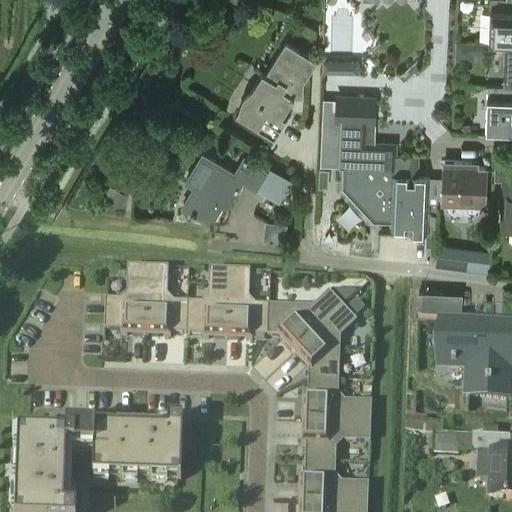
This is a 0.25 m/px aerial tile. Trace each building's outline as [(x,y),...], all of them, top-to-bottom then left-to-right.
[(511,0),(489,0),(490,11),(489,11),(488,42),(504,42),(511,42),(511,0)] [(457,40),(457,56),(485,57),(485,41),(457,40)] [(302,81),(311,67),(315,61),(285,42),(265,74),(262,73),(252,88),(246,93),(244,96),(243,98),(242,100),(241,103),(240,106),(239,109),(237,112),(257,125),(266,111),(282,121),(284,117),(281,115),(292,96),(289,94),(302,95),(302,81)] [(511,42),(504,42),(503,88),(511,87),(511,42)] [(333,72),(333,66),(329,62),(323,62),(323,72),(333,72)] [(359,73),(359,63),(353,63),(349,66),(349,72),(359,73)] [(511,87),(503,88),(487,87),(487,98),(486,130),(511,130),(511,87)] [(408,231),(426,232),(429,177),(411,176),(412,156),(394,155),(394,144),(362,142),(363,121),(373,122),(375,97),(338,95),(337,120),(339,120),(337,165),(339,165),(338,177),(341,177),(341,186),(372,221),(381,221),(381,224),(390,225),(390,226),(408,227),(408,231)] [(243,179),(255,187),(279,202),(292,180),(268,165),(266,169),(244,155),(234,172),(202,153),(185,181),(194,186),(182,205),(211,222),(227,195),(231,198),(243,179)] [(477,167),(478,161),(443,160),(442,202),(484,204),(486,167),(477,167)] [(493,179),(503,180),(502,226),(511,225),(511,162),(494,162),(493,179)] [(319,169),(318,187),(327,187),(328,169),(319,169)] [(108,187),(103,197),(121,206),(127,195),(108,187)] [(286,236),(268,233),(266,245),(284,247),(286,236)] [(457,269),(460,245),(437,242),(434,266),(457,269)] [(488,267),(491,247),(470,244),(467,264),(488,267)] [(145,338),(148,269),(127,268),(126,295),(119,301),(105,301),(104,332),(120,332),(120,337),(145,338)] [(168,270),(148,269),(145,338),(170,339),(170,334),(186,335),(187,304),(174,303),(167,296),(168,270)] [(202,340),(226,341),(229,272),(209,271),(208,298),(201,305),(187,304),(186,335),(202,335),(202,340)] [(229,272),(226,341),(252,342),(252,337),(268,338),(269,307),(256,307),(249,300),(250,273),(229,272)] [(328,295),(341,309),(356,294),(353,290),(334,289),(328,295)] [(442,321),(443,293),(419,292),(418,320),(442,321)] [(342,310),(341,309),(328,295),(314,308),(269,307),(268,338),(276,338),(276,339),(292,355),(317,332),(342,310)] [(364,310),(356,301),(345,311),(353,320),(364,310)] [(307,372),(308,380),(339,381),(341,340),(341,338),(355,324),(342,310),(317,332),(292,355),(307,372)] [(469,367),(468,384),(467,396),(506,398),(506,385),(507,368),(511,368),(511,328),(501,328),(501,334),(492,334),(492,323),(465,322),(465,326),(440,325),(439,365),(451,366),(455,367),(455,366),(469,367)] [(301,422),(370,424),(371,404),(346,404),(338,396),(339,381),(308,380),(308,397),(303,397),(301,422)] [(426,419),(406,418),(406,435),(425,435),(442,436),(443,424),(426,423),(426,419)] [(14,511),(63,511),(66,451),(93,452),(92,480),(94,480),(94,476),(108,477),(108,480),(123,481),(123,477),(137,478),(136,481),(152,482),(152,478),(163,479),(166,483),(180,483),(182,423),(182,422),(167,422),(167,434),(66,430),(66,424),(65,424),(65,430),(66,430),(66,438),(64,438),(64,439),(18,438),(18,440),(21,440),(21,454),(17,453),(17,469),(20,469),(20,482),(16,482),(15,498),(19,498),(19,510),(15,511),(14,511)] [(343,443),(370,444),(370,424),(301,422),(300,446),(305,446),(304,462),(335,464),(336,450),(343,443)] [(511,453),(508,453),(509,438),(472,437),(456,436),(456,439),(432,439),(431,456),(456,457),(456,453),(471,454),(489,454),(487,498),(511,498),(511,453)] [(341,485),(335,478),(335,464),(304,462),(304,479),(299,479),(298,503),(320,504),(367,506),(368,486),(341,485)] [(367,511),(367,506),(320,504),(298,503),(298,511),(367,511)]
